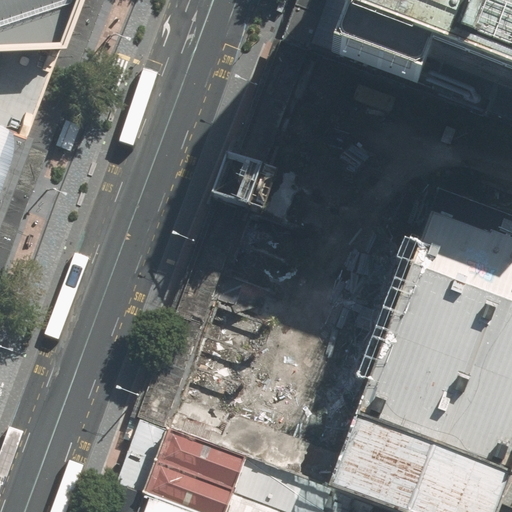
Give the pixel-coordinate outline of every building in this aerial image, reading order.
[(0,0),(0,132),(18,139),(54,47),(56,39),(70,0),(0,0)] [(511,131),(511,0),(331,0),(311,56),(511,131)] [(64,119),(54,145),(70,151),(79,125),(64,119)] [(0,190),(18,139),(0,132),(0,190)] [(249,211),(264,217),(277,181),(263,175),(249,211)] [(327,486),(395,511),(494,511),(511,467),(511,222),(436,195),(327,486)] [(220,511),(237,464),(167,439),(140,511),(220,511)] [(368,511),(237,464),(220,511),(368,511)]
